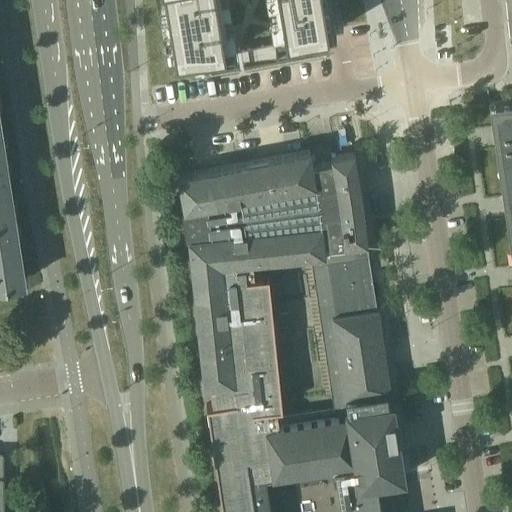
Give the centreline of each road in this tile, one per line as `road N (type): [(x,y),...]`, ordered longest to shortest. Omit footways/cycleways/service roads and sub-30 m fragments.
road 1 (secondary): [(129,457),(135,348),(89,0)]
road 2 (residential): [(476,511),(411,77)]
road 3 (secondary): [(43,0),(71,215),(106,376)]
road 4 (residential): [(141,127),(411,77)]
road 5 (residential): [(411,77),(492,60),(490,0)]
